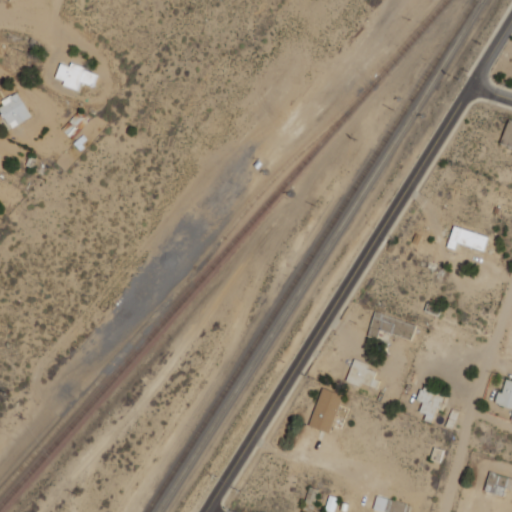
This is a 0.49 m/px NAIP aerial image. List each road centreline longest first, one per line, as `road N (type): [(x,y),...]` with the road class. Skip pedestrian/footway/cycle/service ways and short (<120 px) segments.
road 1 (residential): [(511,18),(205,511)]
road 2 (residential): [(447,511),(511,286)]
